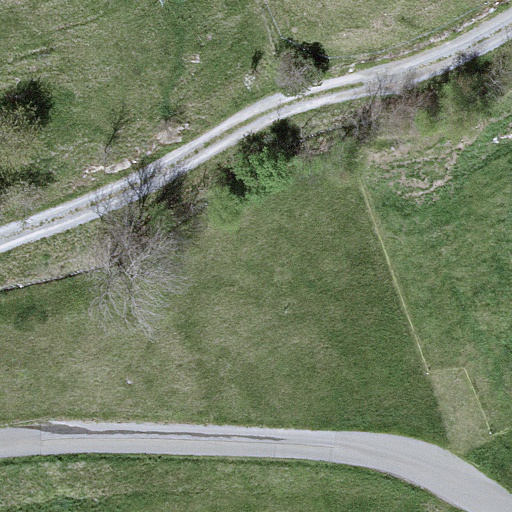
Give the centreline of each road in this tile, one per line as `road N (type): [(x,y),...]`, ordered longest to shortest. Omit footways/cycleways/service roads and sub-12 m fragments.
road 1 (track): [(0,242),(137,188),(271,104),(416,73),(511,27)]
road 2 (unclassified): [(503,511),(409,460),(331,446),(0,443)]
